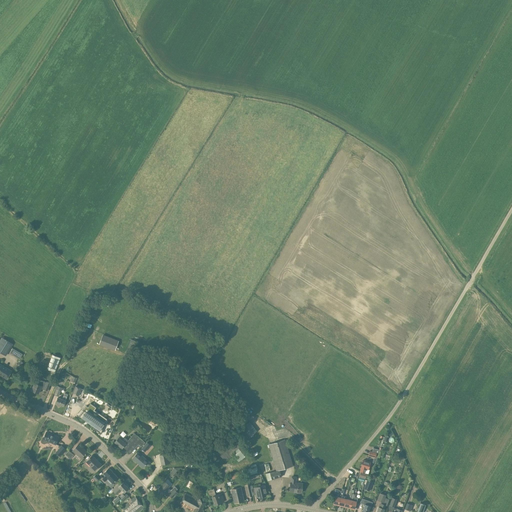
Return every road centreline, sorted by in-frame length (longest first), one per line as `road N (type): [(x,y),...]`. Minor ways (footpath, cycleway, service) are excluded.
road 1 (residential): [(511,210),(398,404),(314,509)]
road 2 (tertiary): [(152,511),(143,488),(78,424),(0,392)]
